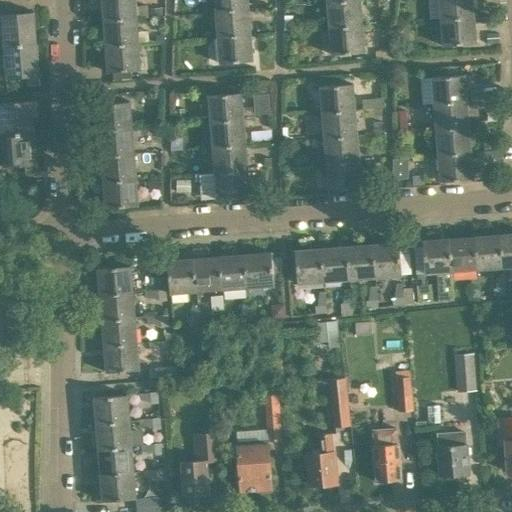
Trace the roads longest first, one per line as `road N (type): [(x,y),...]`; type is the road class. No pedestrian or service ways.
road 1 (residential): [(62,236),(511,195)]
road 2 (residential): [(62,236),(62,511)]
road 3 (residential): [(62,236),(67,0)]
